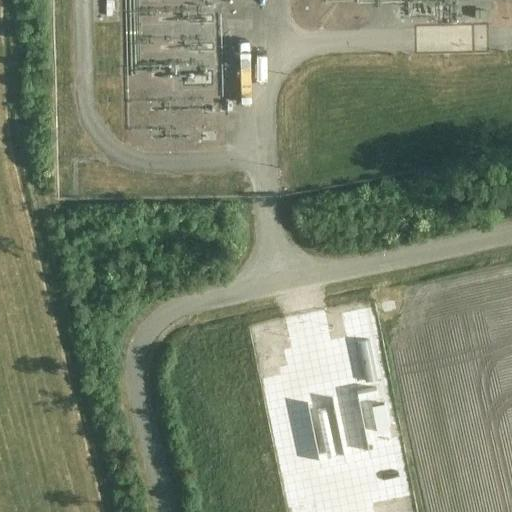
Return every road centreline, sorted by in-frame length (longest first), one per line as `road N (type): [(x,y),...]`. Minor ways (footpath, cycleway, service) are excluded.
road 1 (unclassified): [(166,511),(134,378),(135,355),(158,319),(225,293),(511,232)]
road 2 (unknown): [(287,52),(333,42),(511,37)]
road 3 (unknown): [(262,161),(257,107),(264,75),(287,52),(285,0)]
